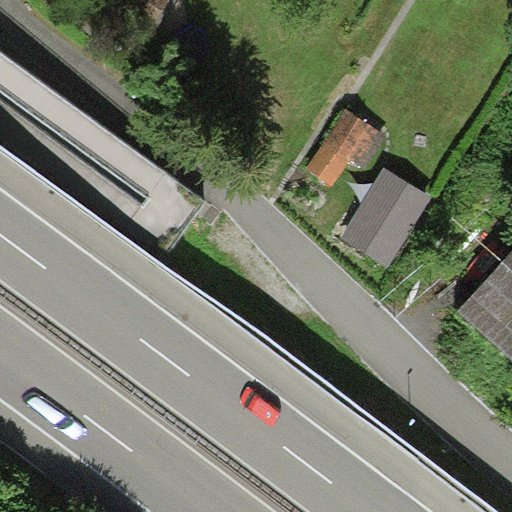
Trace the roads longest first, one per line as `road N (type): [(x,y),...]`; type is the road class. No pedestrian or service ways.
road 1 (residential): [(511,467),(212,184),(23,34),(0,2)]
road 2 (motorway): [(373,511),(0,233)]
road 3 (motorway): [(0,350),(215,511)]
